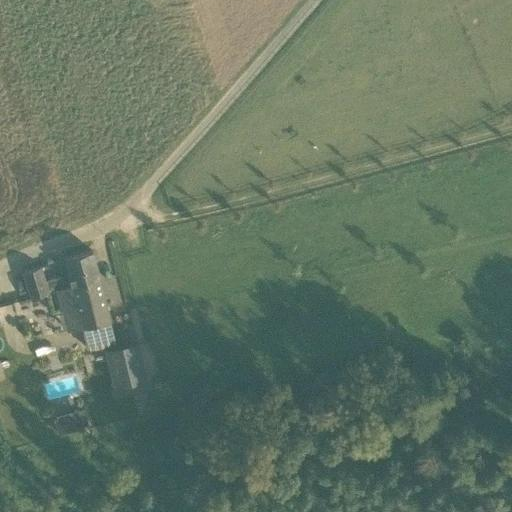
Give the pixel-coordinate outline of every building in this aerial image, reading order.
[(58,274),(61,286),(99,276),(92,250),(64,257),(67,271),(58,274)] [(48,291),(41,268),(40,266),(23,272),(30,297),(48,291)] [(57,287),(63,313),(76,310),(86,347),(115,340),(99,276),(61,286),(57,287)] [(0,305),(0,320),(13,320),(13,305),(0,305)] [(128,372),(145,368),(139,342),(105,350),(114,387),(130,383),(128,372)] [(84,408),(72,411),(76,426),(88,423),(84,408)]
